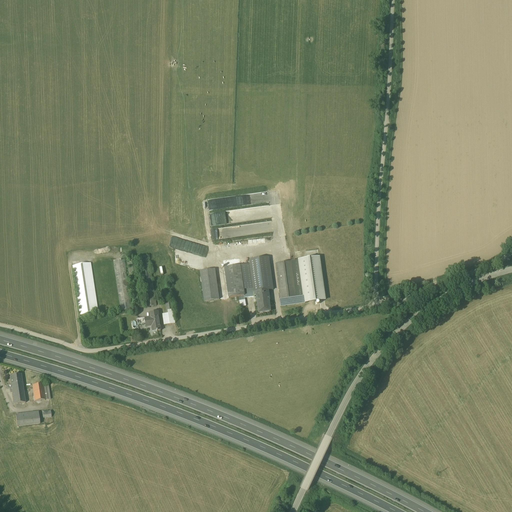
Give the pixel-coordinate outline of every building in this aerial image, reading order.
[(203,256),(207,244),(173,234),(169,246),(203,256)] [(243,244),(224,248),(225,256),(245,252),(243,244)] [(249,261),(249,265),(253,288),(253,292),(256,292),(269,290),(273,289),(268,258),(249,261)] [(299,261),(276,265),(281,299),(304,296),(299,261)] [(80,315),(98,312),(91,263),(73,265),(80,315)] [(240,266),(243,290),(253,288),(249,265),(240,266)] [(243,290),(240,266),(225,269),(229,297),(244,295),(243,290)] [(219,300),(214,270),(200,272),(204,302),(219,300)] [(269,290),(256,292),(259,313),(272,311),(269,290)] [(304,296),(281,299),(282,305),(305,302),(304,296)] [(163,325),(174,324),(172,303),(166,304),(167,313),(162,314),(163,325)] [(162,331),(158,312),(150,314),(151,317),(147,318),(148,326),(153,325),(154,332),(162,331)] [(21,375),(10,376),(14,405),(25,403),(21,375)] [(43,384),(33,386),(35,402),(45,401),(43,384)] [(38,413),(29,414),(31,425),(40,424),(38,413)] [(29,414),(16,415),(17,427),(31,425),(29,414)]
